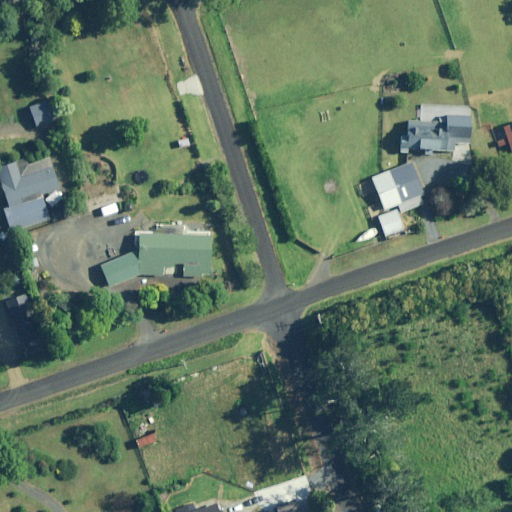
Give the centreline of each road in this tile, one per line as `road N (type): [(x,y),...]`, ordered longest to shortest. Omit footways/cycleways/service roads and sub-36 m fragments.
road 1 (unclassified): [(175,0),(283,309)]
road 2 (unclassified): [(283,309),(0,402)]
road 3 (unclassified): [(511,230),(283,309)]
road 4 (unclassified): [(348,511),(283,309)]
